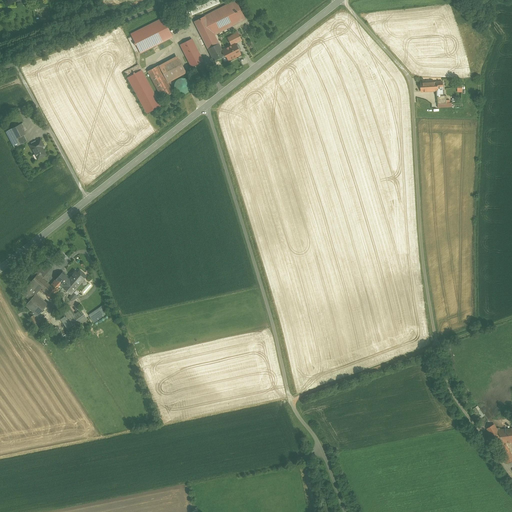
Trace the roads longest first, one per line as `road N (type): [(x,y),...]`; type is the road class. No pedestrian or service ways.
road 1 (track): [(505,470),(450,390),(436,345),(409,79),(342,0)]
road 2 (unclassified): [(345,511),(317,440),(291,405),(204,106)]
road 3 (tertiary): [(204,106),(0,268)]
road 4 (tertiary): [(339,1),(204,106)]
road 5 (track): [(87,199),(14,64)]
